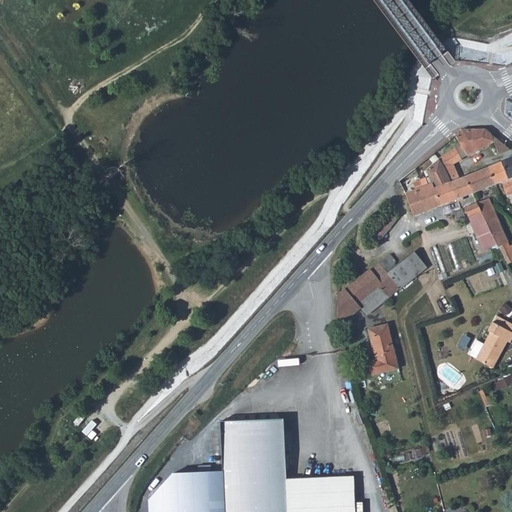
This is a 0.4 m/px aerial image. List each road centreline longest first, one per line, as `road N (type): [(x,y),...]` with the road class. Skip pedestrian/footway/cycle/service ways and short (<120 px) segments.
road 1 (track): [(123,432),(109,408),(188,308),(0,12)]
road 2 (secondary): [(386,181),(95,505)]
road 3 (unknown): [(376,511),(332,349),(334,238)]
road 4 (track): [(423,234),(432,273),(398,325),(428,444)]
road 5 (unknown): [(451,205),(423,214),(374,251),(363,248),(348,221)]
